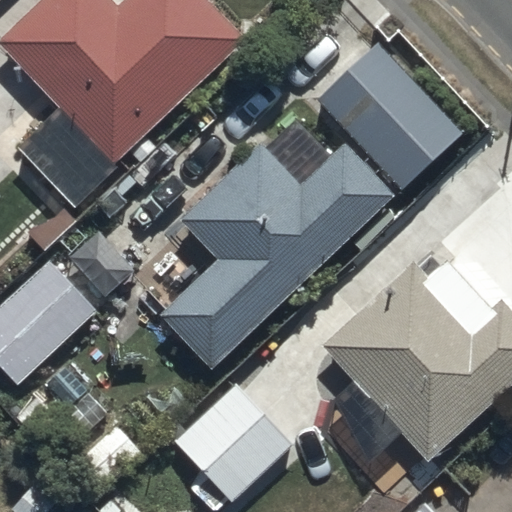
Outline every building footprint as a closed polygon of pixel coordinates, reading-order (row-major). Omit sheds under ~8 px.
[(120,0),(29,0),(0,27),(0,37),(62,104),(23,140),(76,197),(250,36),(215,0),(124,0),(122,2),(120,0)] [(379,39),(319,95),(405,186),(464,129),(379,39)] [(221,255),(159,306),(219,366),(392,190),(347,145),(334,158),(294,118),(269,144),(264,140),(185,214),(221,255)] [(44,255),(0,294),(0,369),(17,389),(98,316),(44,255)] [(410,255),(324,341),(360,377),(328,409),(397,479),(423,453),(432,463),(511,383),(511,302),(505,295),(495,305),(445,255),(427,273),(410,255)] [(232,378),(167,437),(231,507),(296,447),(232,378)] [(432,511),(414,494),(397,511),(432,511)]
